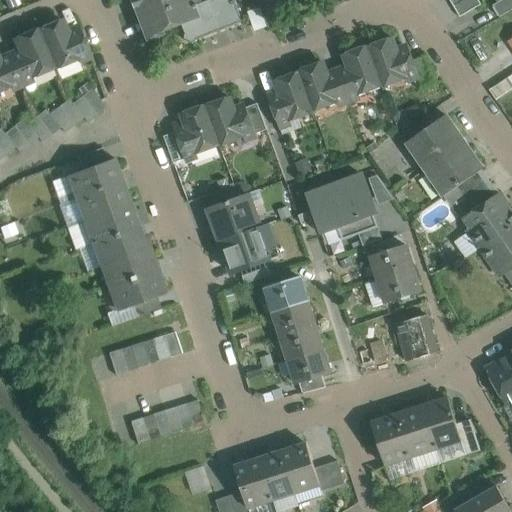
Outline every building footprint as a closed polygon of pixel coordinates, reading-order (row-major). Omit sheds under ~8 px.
[(200,18),(195,4),(193,0),(133,0),(146,33),(160,28),(162,32),(181,25),(200,18)] [(200,18),(181,25),(184,34),(184,35),(184,40),(193,44),(197,40),(243,22),(234,0),(206,0),(195,4),(200,18)] [(481,5),(478,0),(449,0),(460,17),(481,5)] [(511,0),(501,0),(493,6),(500,17),(511,9),(511,0)] [(262,7),(250,9),(254,28),(266,26),(262,7)] [(79,30),(67,35),(60,20),(37,30),(54,69),(55,70),(89,56),(79,30)] [(37,29),(14,39),(21,53),(9,58),(20,84),(54,69),(37,30),(37,29)] [(409,48),(397,53),(391,38),(368,46),(383,86),(383,87),(417,75),(418,75),(413,60),(409,48)] [(368,45),(344,54),(350,69),(339,73),(348,99),(383,86),(368,46),(368,45)] [(425,56),(413,60),(418,75),(417,75),(422,87),(434,83),(425,56)] [(9,58),(0,62),(0,92),(20,84),(9,58)] [(327,77),(322,62),(299,70),(299,71),(314,112),(348,99),(339,73),(327,77)] [(314,112),(299,71),(276,80),(281,95),(269,99),(279,125),(314,113),(314,112)] [(106,109),(91,90),(82,97),(96,116),(106,109)] [(96,116),(82,97),(72,104),(83,119),(87,123),(96,116)] [(246,107),(234,112),(229,97),(206,105),(220,146),(221,147),(256,134),(246,107)] [(72,104),(69,100),(59,107),(74,126),(83,119),(72,104)] [(257,103),(246,107),(256,134),(267,129),(257,103)] [(205,104),(182,113),(187,128),(175,132),(185,159),(220,146),(206,105),(205,104)] [(74,126),(59,107),(50,114),(61,129),(64,133),(74,126)] [(50,114),(46,110),(36,117),(51,136),(61,129),(50,114)] [(483,168),(446,116),(407,143),(443,196),(457,187),(478,172),(483,168)] [(51,136),(36,117),(27,124),(38,139),(42,143),(51,136)] [(27,124),(23,120),(14,127),(28,146),(38,139),(27,124)] [(28,146),(14,127),(4,134),(15,149),(19,153),(28,146)] [(4,134),(1,130),(0,130),(0,148),(6,156),(15,149),(4,134)] [(185,159),(175,132),(164,136),(174,163),(185,159)] [(102,149),(78,158),(82,171),(107,162),(102,149)] [(82,171),(69,176),(77,199),(123,182),(114,159),(82,171)] [(496,197),(478,172),(457,187),(464,198),(456,204),(466,218),(496,197)] [(323,186),(324,191),(360,178),(358,173),(323,186)] [(378,175),(369,179),(378,205),(394,199),(378,175)] [(360,178),(374,214),(378,212),(364,176),(360,178)] [(320,218),(325,232),(337,227),(374,214),(360,178),(324,191),(312,196),(316,209),(319,215),(320,218)] [(123,182),(77,199),(86,221),(131,205),(123,182)] [(231,187),(207,196),(211,207),(235,198),(231,187)] [(211,207),(209,208),(222,242),(259,228),(247,194),(235,198),(211,207)] [(466,218),(465,219),(471,229),(468,231),(480,248),(511,226),(511,209),(507,202),(502,205),(496,197),(466,218)] [(131,205),(86,221),(94,244),(139,227),(131,205)] [(311,218),(319,215),(316,209),(299,215),(302,225),(312,221),(311,218)] [(374,214),(337,227),(342,241),(359,235),(379,227),(374,214)] [(325,232),(320,218),(315,220),(320,234),(325,232)] [(511,226),(480,248),(500,276),(510,269),(511,267),(511,226)] [(139,227),(94,244),(102,266),(148,249),(139,227)] [(379,227),(359,235),(363,246),(383,240),(379,227)] [(405,245),(371,256),(375,268),(380,266),(383,278),(413,269),(405,245)] [(148,249),(102,266),(110,288),(156,272),(148,249)] [(413,269),(383,278),(366,283),(375,307),(386,303),(421,292),(413,269)] [(156,272),(110,288),(118,311),(132,306),(156,297),(164,294),(156,272)] [(301,279),(266,290),(274,313),(308,303),(301,279)] [(156,297),(132,306),(136,317),(160,309),(156,297)] [(308,303),(274,313),(281,337),(316,326),(308,303)] [(427,315),(397,324),(399,333),(395,335),(397,344),(402,343),(407,361),(437,353),(427,315)] [(316,326),(281,337),(289,360),(323,349),(316,326)] [(183,354),(176,332),(165,335),(172,357),(183,354)] [(165,335),(153,339),(160,361),(172,357),(165,335)] [(153,339),(142,343),(149,364),(160,361),(153,339)] [(381,340),(370,343),(370,344),(375,361),(376,363),(387,360),(381,340)] [(142,343),(131,346),(138,368),(149,364),(142,343)] [(370,344),(358,348),(363,364),(375,361),(370,344)] [(131,346),(119,350),(126,372),(138,368),(131,346)] [(323,349),(289,360),(296,384),(300,383),(322,376),(331,373),(323,349)] [(126,372),(119,350),(108,354),(115,375),(126,372)] [(511,353),(487,368),(508,405),(511,403),(511,353)] [(322,376),(300,383),(303,393),(326,388),(322,376)] [(448,398),(422,407),(436,449),(462,440),(448,398)] [(199,400),(187,404),(195,426),(206,423),(199,400)] [(187,404),(176,407),(183,430),(195,426),(187,404)] [(176,407),(164,411),(172,434),(183,430),(176,407)] [(422,407),(398,415),(411,457),(436,449),(422,407)] [(164,411),(153,415),(160,437),(172,434),(164,411)] [(153,415),(141,418),(149,441),(160,437),(153,415)] [(398,415),(372,423),(385,465),(411,457),(398,415)] [(141,418),(130,422),(137,445),(149,441),(141,418)] [(307,444),(281,452),(295,493),(320,485),(315,468),(307,444)] [(281,452),(260,459),(274,500),(295,493),(281,452)] [(260,459),(235,467),(242,492),(248,508),(249,508),(274,500),(260,459)] [(338,461),(315,468),(320,485),(322,491),(345,484),(338,461)] [(186,470),(192,492),(212,487),(206,464),(186,470)] [(511,511),(497,486),(455,510),(456,511),(511,511)] [(248,508),(242,492),(231,495),(236,511),(250,511),(249,508),(248,508)] [(236,511),(231,495),(216,500),(219,511),(236,511)] [(412,511),(442,511),(439,503),(412,511)]
